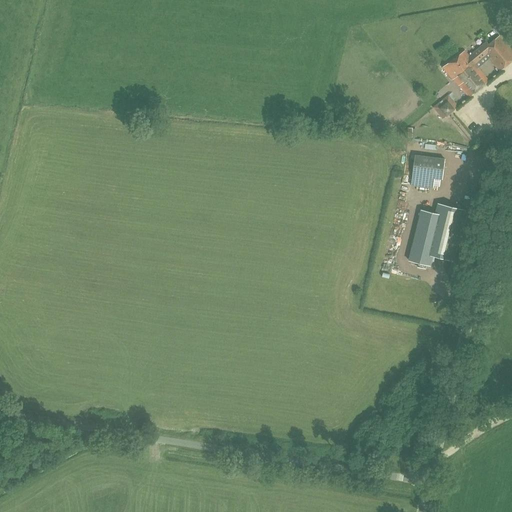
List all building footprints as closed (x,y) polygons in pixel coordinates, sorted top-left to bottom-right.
[(486,56),(499,72),(511,61),(511,51),(499,36),(490,44),(482,50),(486,56)] [(482,50),(490,44),(487,41),(474,53),(472,51),(467,55),(464,51),(443,68),(453,80),(456,83),(475,66),(474,65),(475,64),(486,56),(482,50)] [(456,83),(468,97),(487,81),(475,66),(456,83)] [(433,107),(443,119),(459,106),(448,94),(442,100),(440,102),(433,107)] [(444,159),(414,155),(412,175),(442,179),(444,159)] [(409,260),(430,266),(432,256),(453,261),(465,210),(438,204),(436,213),(421,210),(414,239),(409,260)]
